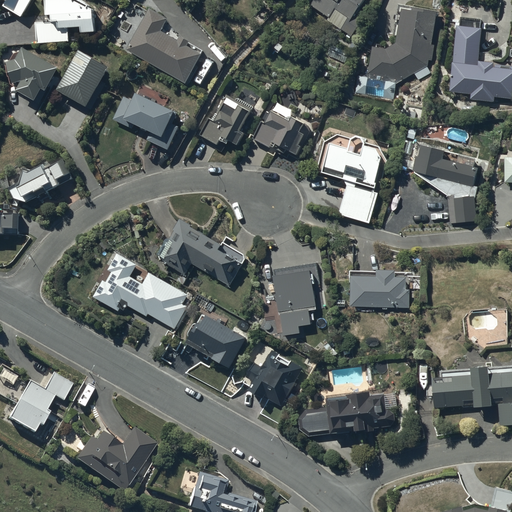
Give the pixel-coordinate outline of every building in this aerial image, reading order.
[(0,0),(6,4),(4,8),(22,19),(33,0),(31,0),(0,0)] [(37,45),(69,43),(69,31),(81,30),(81,35),(96,35),(96,26),(95,26),(95,11),(91,8),(91,6),(79,0),(46,0),(47,22),(36,23),(37,45)] [(315,0),(311,6),(329,19),(327,21),(342,32),(342,31),(353,38),(364,21),(356,15),(367,0),(315,0)] [(150,10),(126,51),(188,86),(199,67),(196,65),(201,57),(188,50),(190,45),(180,40),(179,43),(161,33),(168,21),(150,10)] [(373,49),(368,78),(398,84),(416,75),(419,81),(431,74),(428,68),(429,61),(432,62),(435,46),(432,45),(438,16),(413,11),(413,14),(403,12),(396,45),(387,52),(373,49)] [(482,20),(460,19),(460,29),(457,29),(450,93),(471,96),(471,101),(494,103),(495,98),(511,99),(511,67),(511,68),(511,72),(495,71),(495,66),(480,65),(480,69),(479,69),(483,32),(481,31),(482,20)] [(332,45),(327,56),(345,65),(351,54),(332,45)] [(60,72),(24,50),(17,62),(8,65),(14,88),(19,91),(18,93),(36,104),(37,103),(40,105),(60,72)] [(79,52),(57,92),(88,109),(89,108),(92,110),(106,85),(102,83),(109,70),(79,52)] [(178,114),(137,95),(134,102),(124,98),(114,120),(132,129),(134,126),(150,134),(147,141),(169,151),(179,129),(173,126),(178,114)] [(218,115),(214,123),(209,120),(208,121),(205,120),(199,131),(203,133),(200,136),(217,146),(215,149),(221,152),(225,145),(226,146),(229,142),(237,147),(244,136),(240,134),(255,108),(239,99),(237,103),(226,96),(215,113),(218,115)] [(261,124),(253,140),(270,150),(272,148),(275,150),(277,147),(299,159),(314,133),(292,120),(289,125),(272,115),(265,126),(261,124)] [(318,173),(323,174),(322,176),(346,183),(347,188),(339,216),(370,225),(388,163),(382,150),(367,146),(365,141),(358,139),(353,141),(339,138),(326,144),(318,173)] [(417,157),(414,172),(416,174),(416,177),(448,198),(451,224),(478,223),(476,202),(479,189),(475,188),(480,170),(444,162),(446,152),(423,147),(421,158),(417,157)] [(64,160),(46,170),(44,166),(32,172),(24,169),(19,184),(9,189),(15,202),(13,206),(18,207),(19,203),(27,205),(39,199),(41,203),(51,198),(49,194),(61,187),(61,186),(74,179),(64,160)] [(20,213),(0,212),(0,209),(0,237),(6,237),(6,236),(20,236),(20,213)] [(230,287),(242,266),(218,252),(221,246),(191,229),(192,228),(180,221),(174,232),(176,233),(161,258),(166,261),(164,264),(186,277),(192,265),(230,287)] [(188,296),(149,274),(144,285),(131,278),(137,267),(117,255),(108,272),(112,274),(106,284),(103,282),(94,299),(119,313),(121,310),(124,312),(127,306),(147,318),(149,315),(175,329),(188,307),(183,305),(188,296)] [(275,279),(278,297),(276,298),(279,317),(281,317),(284,337),(300,335),(299,328),(312,325),(310,313),(317,311),(317,309),(324,308),(316,263),(275,270),(276,279),(275,279)] [(351,308),(410,309),(410,292),(406,292),(406,279),(395,279),(395,273),(377,272),(377,279),(351,278),(351,308)] [(231,371),(247,340),(224,327),(228,320),(221,317),(217,323),(207,318),(203,327),(199,325),(187,348),(231,371)] [(304,370),(272,351),(263,368),(256,364),(247,379),(255,384),(250,393),(256,400),(265,401),(266,399),(282,407),(304,370)] [(433,381),(436,410),(474,407),(475,411),(494,410),(493,405),(499,405),(501,428),(511,427),(511,367),(489,369),(488,369),(487,369),(487,368),(486,368),(485,368),(484,368),(483,368),(482,368),(481,367),(480,368),(479,368),(478,368),(477,368),(476,368),(476,369),(475,369),(474,369),(474,370),(473,370),(472,371),(442,373),(442,380),(433,381)] [(3,369),(0,374),(0,379),(12,387),(18,377),(3,369)] [(8,421),(34,436),(39,427),(41,429),(47,418),(55,423),(59,417),(48,410),(55,397),(64,402),(74,384),(54,373),(44,391),(30,384),(8,421)] [(327,409),(306,411),(299,421),(301,432),(310,437),(330,435),(330,437),(337,436),(337,433),(357,431),(357,435),(375,434),(374,430),(391,428),(392,428),(392,427),(393,427),(393,426),(394,426),(394,425),(395,424),(395,423),(395,422),(395,421),(396,421),(396,420),(396,419),(395,419),(395,418),(395,417),(395,416),(394,416),(394,415),(394,414),(393,414),(393,413),(392,413),(391,412),(390,412),(389,411),(388,411),(387,411),(385,396),(371,398),(371,395),(348,398),(349,399),(327,402),(327,409)] [(134,427),(121,447),(102,433),(97,441),(91,437),(75,461),(123,494),(158,443),(134,427)] [(198,474),(191,499),(190,498),(187,510),(193,511),(253,511),(256,503),(225,494),(228,482),(198,474)] [(510,511),(511,505),(511,491),(497,488),(490,511),(482,511),(477,511),(472,511),(464,511),(464,509),(453,511),(510,511)]
